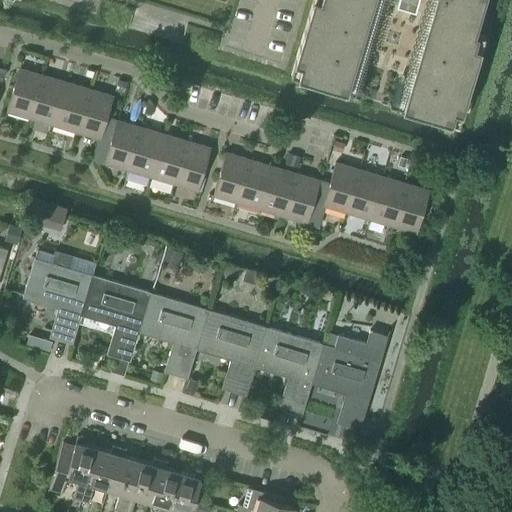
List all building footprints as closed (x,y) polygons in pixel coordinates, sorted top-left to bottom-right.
[(312,0),(294,62),(301,64),(297,76),(359,95),(359,93),(347,89),(373,0),(408,0),(414,2),(414,0),(434,0),(402,106),(390,102),(390,104),(451,122),(455,110),(462,112),(481,48),(474,46),(478,33),(467,30),(470,21),(477,23),(484,0),(312,0)] [(30,116),(43,74),(17,67),(5,109),(30,116)] [(43,74),(30,116),(54,124),(67,82),(43,74)] [(117,79),(115,89),(123,91),(125,81),(117,79)] [(67,82),(54,124),(79,131),(91,89),(67,82)] [(91,89),(79,131),(97,136),(91,158),(97,159),(109,117),(105,116),(111,95),(91,89)] [(148,101),(145,111),(151,112),(154,103),(148,101)] [(109,117),(97,159),(121,166),(134,124),(109,117)] [(134,124),(121,166),(146,174),(158,132),(134,124)] [(158,132),(146,174),(170,181),(182,139),(158,132)] [(335,138),(331,148),(341,151),(344,142),(335,138)] [(182,139),(170,181),(195,188),(208,146),(182,139)] [(236,201),(249,158),(224,151),(211,193),(236,201)] [(287,152),(284,162),(297,166),(300,156),(287,152)] [(249,158),(236,201),(261,208),(273,166),(249,158)] [(322,180),(310,222),(316,224),(322,204),(340,209),(353,167),(334,161),(327,182),(322,180)] [(273,166),(261,208),(285,215),(298,173),(273,166)] [(353,167),(340,209),(365,216),(377,174),(353,167)] [(298,173),(285,215),(310,222),(322,180),(298,173)] [(377,174),(365,216),(389,224),(402,181),(377,174)] [(402,181),(389,224),(414,231),(427,189),(402,181)] [(9,223),(5,239),(18,243),(22,226),(9,223)] [(82,308),(92,273),(34,256),(24,291),(58,301),(54,314),(59,316),(53,337),(72,343),(82,308)] [(139,325),(149,290),(92,273),(82,308),(116,318),(112,331),(116,333),(109,354),(128,359),(139,325)] [(197,342),(207,308),(149,290),(139,325),(174,335),(170,348),(174,350),(168,371),(187,377),(197,342)] [(254,359),(264,325),(207,308),(197,342),(230,352),(226,366),(231,367),(224,388),(243,394),(254,359)] [(312,376),(322,342),(264,325),(254,359),(289,369),(285,383),(289,384),(283,405),(301,411),(312,376)] [(322,342),(312,376),(346,387),(342,400),(346,401),(340,422),(359,428),(387,334),(369,329),(365,341),(337,333),(333,345),(322,342)] [(29,333),(26,344),(49,350),(52,340),(29,333)] [(153,368),(150,378),(161,382),(163,372),(153,368)] [(190,376),(186,388),(194,391),(198,379),(190,376)] [(79,507),(81,500),(97,447),(83,443),(85,436),(77,434),(75,443),(62,440),(48,487),(61,491),(65,477),(78,481),(71,505),(79,507)] [(107,490),(120,447),(113,445),(111,451),(97,447),(81,500),(89,502),(94,486),(107,490)] [(120,447),(107,490),(119,493),(114,510),(113,511),(122,511),(138,459),(125,455),(126,449),(120,447)] [(138,459),(122,511),(130,511),(135,498),(147,502),(160,459),(154,457),(152,463),(138,459)] [(160,459),(147,502),(160,506),(158,511),(166,511),(179,471),(164,467),(166,461),(160,459)] [(179,471),(166,511),(176,511),(177,510),(182,511),(190,511),(202,472),(195,470),(193,476),(179,471)] [(239,503),(236,511),(299,511),(301,507),(279,501),(281,496),(248,486),(247,487),(248,487),(243,505),(239,503)] [(200,502),(197,511),(207,511),(209,504),(200,502)]
